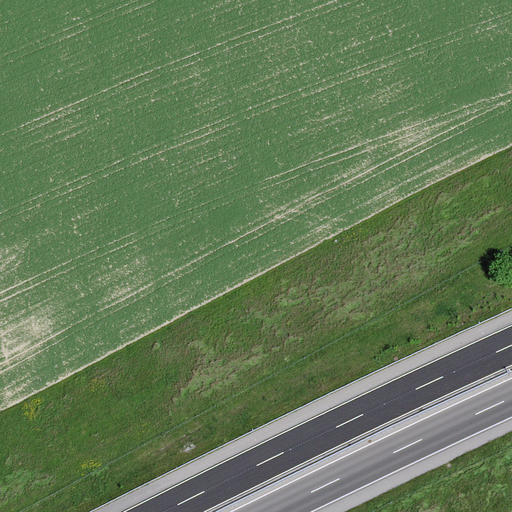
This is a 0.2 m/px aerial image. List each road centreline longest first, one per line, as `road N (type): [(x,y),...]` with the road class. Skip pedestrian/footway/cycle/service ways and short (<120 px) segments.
road 1 (motorway): [(511,345),(163,511)]
road 2 (motorway): [(270,511),(511,397)]
